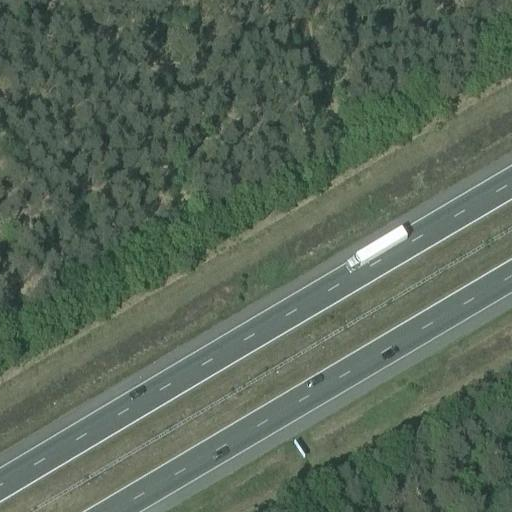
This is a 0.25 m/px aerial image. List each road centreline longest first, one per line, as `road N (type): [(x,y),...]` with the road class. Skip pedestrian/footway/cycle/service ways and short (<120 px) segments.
road 1 (motorway): [(511,190),(0,493)]
road 2 (motorway): [(126,511),(511,283)]
